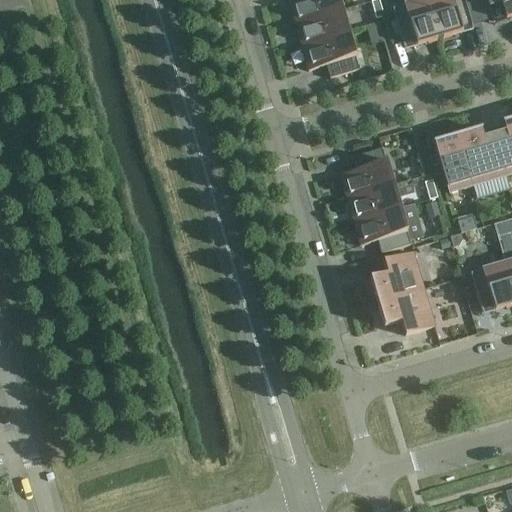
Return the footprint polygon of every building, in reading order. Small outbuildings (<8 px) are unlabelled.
[(295,0),(287,3),(287,4),(292,3),(296,16),(297,16),(299,23),(293,25),(294,26),(341,12),(337,0),(295,0)] [(473,33),(463,0),(428,0),(426,1),(438,43),(473,33)] [(511,0),(485,0),(493,27),(511,20),(511,0)] [(374,23),(384,21),(378,1),(369,4),(374,23)] [(438,43),(426,1),(392,11),(404,53),(428,46),(438,43)] [(348,35),(341,12),(294,26),(294,27),(299,26),(303,39),(304,39),(306,46),(300,48),(301,49),(348,35)] [(348,35),(301,49),(301,50),(306,49),(309,63),(311,62),(313,70),(307,71),(308,73),(325,68),(329,81),(358,72),(348,35)] [(511,121),(491,128),(491,131),(505,179),(511,176),(511,121)] [(471,189),(505,179),(491,131),(491,128),(456,138),(457,141),(471,189)] [(448,195),(471,189),(457,141),(456,138),(433,145),(448,195)] [(316,166),(338,160),(336,151),(314,156),(316,166)] [(392,188),(383,156),(382,151),(352,160),(356,173),(338,178),(339,180),(344,178),(348,192),(349,192),(351,199),(345,201),(345,202),(392,188)] [(352,225),(399,211),(392,188),(345,202),(346,203),(351,201),(355,215),(355,214),(358,222),(352,224),(352,225)] [(437,200),(433,188),(423,190),(427,203),(437,200)] [(435,204),(424,207),(428,221),(439,218),(435,204)] [(364,245),(359,247),(359,248),(377,243),(380,256),(410,248),(399,211),(352,225),(353,226),(357,224),(361,238),(362,238),(364,245)] [(456,224),(460,236),(475,231),(472,220),(456,224)] [(493,227),(496,238),(508,235),(511,233),(511,223),(511,222),(493,227)] [(448,240),(438,243),(441,251),(450,249),(448,240)] [(369,282),(376,306),(420,293),(414,270),(417,269),(412,254),(383,263),(387,277),(369,282)] [(365,274),(363,262),(338,266),(341,278),(365,274)] [(511,308),(511,293),(504,265),(469,276),(482,318),(506,311),(505,311),(511,308)] [(463,295),(460,282),(447,285),(449,293),(456,297),(463,295)] [(420,293),(376,306),(383,329),(401,324),(405,338),(434,329),(430,314),(427,315),(420,293)]
